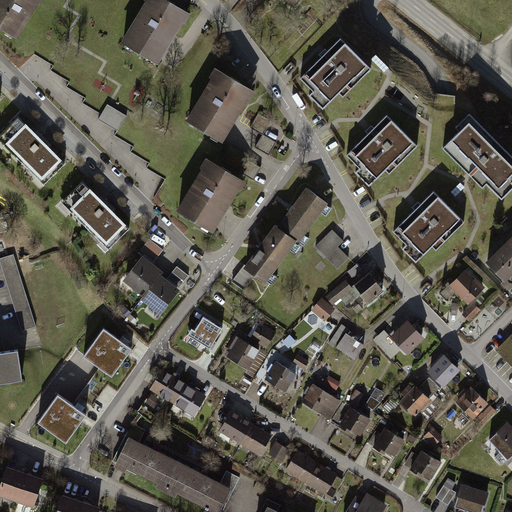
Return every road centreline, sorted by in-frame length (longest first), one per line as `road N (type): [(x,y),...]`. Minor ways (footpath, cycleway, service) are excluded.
road 1 (residential): [(511,403),(362,237),(310,142)]
road 2 (residential): [(157,348),(406,501),(410,511)]
road 3 (residential): [(213,271),(0,62)]
road 4 (residential): [(310,142),(199,0)]
road 5 (residential): [(310,142),(213,271)]
road 6 (residential): [(157,348),(73,470)]
road 7 (secondary): [(511,84),(406,0)]
